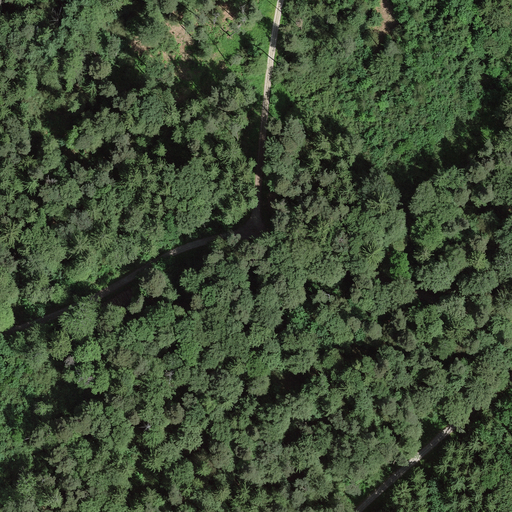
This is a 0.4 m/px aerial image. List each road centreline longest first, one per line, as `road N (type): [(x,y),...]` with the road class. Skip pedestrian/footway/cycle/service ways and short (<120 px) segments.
road 1 (track): [(0,334),(80,304),(203,240),(254,234),(511,326)]
road 2 (track): [(280,0),(254,234)]
road 3 (track): [(511,379),(359,511)]
